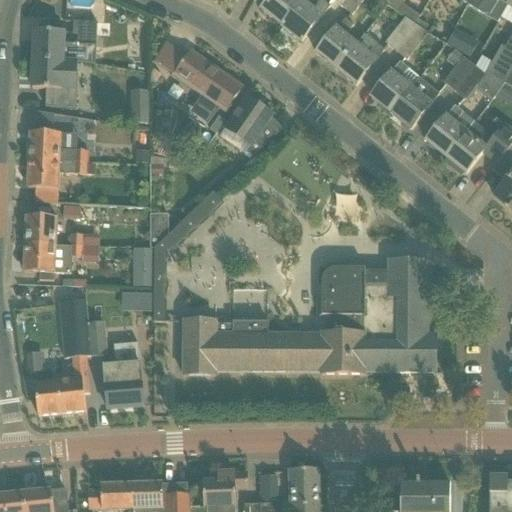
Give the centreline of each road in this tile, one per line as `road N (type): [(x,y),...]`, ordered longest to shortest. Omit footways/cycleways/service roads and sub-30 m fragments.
road 1 (residential): [(496,443),(496,256),(225,36),(152,0)]
road 2 (tertiary): [(17,454),(349,440)]
road 3 (tertiary): [(349,440),(496,443)]
road 4 (residential): [(17,454),(0,333)]
